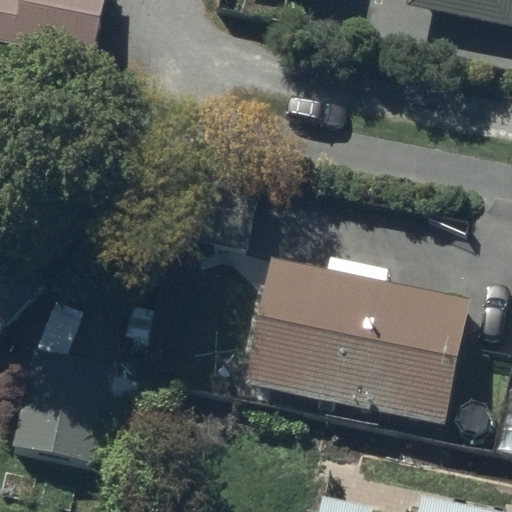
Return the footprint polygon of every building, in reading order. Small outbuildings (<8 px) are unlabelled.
[(111,0),(25,0),(24,10),(0,5),(0,58),(95,78),(111,0)] [(511,0),(280,0),(346,12),(348,0),(412,0),(408,24),(511,43),(511,0)] [(205,207),(195,258),(249,268),(259,217),(205,207)] [(0,352),(47,302),(0,258),(0,352)] [(329,288),(274,277),(249,406),(445,444),(469,323),(385,307),(391,277),(333,266),(329,288)] [(117,384),(37,366),(14,465),(96,483),(97,478),(126,484),(145,399),(115,392),(117,384)]
